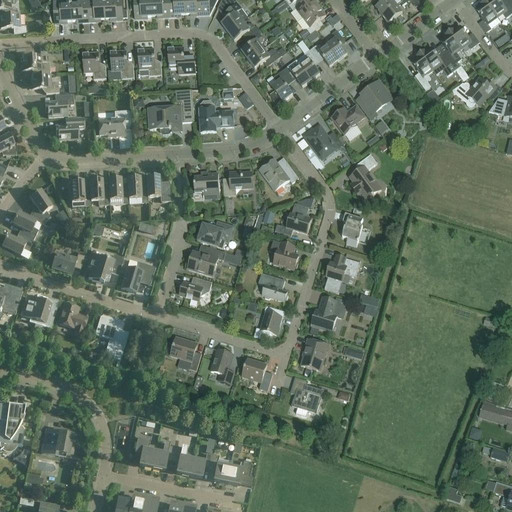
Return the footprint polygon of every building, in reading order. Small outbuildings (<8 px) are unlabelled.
[(0,0),(0,11),(4,11),(5,18),(20,17),(25,16),(25,10),(11,11),(10,0),(0,0)] [(126,10),(122,11),(121,0),(117,0),(104,1),(105,21),(115,20),(116,23),(123,22),(122,18),(127,18),(126,10)] [(152,18),(150,0),(131,0),(129,0),(130,12),(134,11),(135,21),(142,21),(142,19),(152,18)] [(169,19),(167,0),(150,0),(152,18),(162,17),(162,20),(169,19)] [(186,16),(184,0),(167,0),(169,19),(175,19),(175,17),(186,16)] [(210,17),(218,0),(184,0),(186,16),(196,15),(196,18),(210,17)] [(231,0),(222,0),(218,10),(223,17),(225,15),(236,7),(234,4),(231,0)] [(308,0),(302,5),(298,0),(289,8),(293,13),(296,11),(302,20),(319,8),(312,0),(308,0)] [(381,17),(396,6),(390,0),(378,0),(377,1),(380,5),(375,9),(381,17)] [(407,0),(410,3),(415,10),(425,2),(423,0),(407,0)] [(487,0),(484,3),(497,20),(502,16),(505,20),(511,15),(511,10),(507,4),(503,7),(497,0),(487,0)] [(105,21),(104,1),(87,2),(88,24),(95,24),(95,21),(105,21)] [(88,24),(87,2),(71,3),(72,23),(82,22),(82,25),(88,24)] [(72,23),(71,3),(53,4),(55,26),(62,26),(62,23),(72,23)] [(480,8),(475,11),(483,22),(479,25),(486,35),(500,24),(497,20),(484,3),(479,6),(480,8)] [(248,19),(241,11),(238,6),(236,7),(225,15),(229,20),(221,26),(227,34),(243,23),(248,19)] [(402,15),(396,6),(381,17),(387,26),(402,15)] [(326,17),(319,8),(302,20),(309,29),(306,31),(310,36),(320,29),(316,24),(326,17)] [(5,18),(0,17),(0,19),(1,30),(14,30),(14,35),(27,35),(26,28),(20,29),(20,17),(5,18)] [(244,36),(248,41),(258,33),(253,26),(249,26),(246,28),(243,23),(227,34),(234,43),(244,36)] [(454,30),(449,34),(461,51),(467,47),(471,51),(479,45),(472,35),(467,39),(459,28),(455,31),(454,30)] [(335,41),(326,47),(338,63),(347,56),(339,46),(344,42),(337,32),(332,36),(335,41)] [(248,62),(263,50),(260,46),(262,44),(263,40),(258,33),(248,41),(251,45),(241,53),(248,62)] [(444,39),(440,42),(448,53),(443,56),(454,71),(455,73),(461,69),(457,64),(461,62),(456,55),(461,51),(449,34),(444,38),(444,39)] [(314,49),(309,52),(317,62),(322,59),(329,69),(338,63),(326,47),(323,50),(320,47),(317,47),(314,49)] [(425,52),(420,55),(433,72),(436,77),(442,73),(446,77),(454,71),(443,56),(439,60),(430,49),(426,53),(425,52)] [(194,58),(184,59),(183,50),(168,50),(169,70),(178,69),(178,76),(182,76),(195,75),(194,63),(194,58)] [(264,63),(268,68),(281,58),(278,53),(276,54),(275,51),(271,51),(266,55),(263,50),(248,62),(254,71),(264,63)] [(161,65),(160,65),(154,65),(153,51),(138,52),(139,71),(148,71),(149,78),(161,77),(161,65)] [(312,66),(317,62),(309,52),(296,63),(299,67),(311,83),(320,76),(312,66)] [(133,66),(132,66),(126,67),(126,53),(111,54),(112,73),(121,73),(121,80),(134,79),(133,66)] [(105,68),(104,68),(99,68),(98,55),(83,56),(84,75),(93,74),(93,82),(106,81),(105,68)] [(416,60),(411,63),(419,74),(414,78),(425,92),(431,88),(424,79),(433,72),(420,55),(415,59),(416,60)] [(23,73),(31,72),(36,72),(37,78),(50,77),(50,65),(42,65),(41,58),(22,59),(23,73)] [(302,89),(311,83),(299,67),(291,74),(287,69),(282,73),(289,83),(294,79),(302,89)] [(285,86),(289,83),(282,73),(273,79),(277,84),(271,88),(275,93),(269,97),(276,106),(281,102),(282,104),(292,96),(285,86)] [(50,77),(37,78),(31,78),(32,91),(46,90),(46,96),(59,96),(58,83),(51,84),(51,77),(50,77)] [(463,85),(452,93),(466,105),(466,106),(466,107),(467,108),(468,109),(469,109),(470,109),(472,109),(473,108),(475,105),(479,109),(496,89),(487,82),(485,84),(479,79),(469,91),(468,90),(469,89),(469,88),(469,87),(469,86),(468,86),(467,85),(466,85),(464,85),(464,86),(463,85)] [(390,99),(379,84),(368,92),(370,93),(363,98),(369,107),(364,110),(371,121),(377,117),(374,114),(381,109),(380,107),(390,99)] [(233,100),(233,94),(232,90),(223,91),(223,100),(233,100)] [(181,125),(193,124),(191,92),(175,93),(176,109),(148,111),(150,132),(160,131),(160,134),(163,137),(169,137),(171,134),(171,131),(181,130),(181,125)] [(60,103),(45,104),(46,114),(48,114),(48,120),(68,119),(67,108),(74,107),(73,97),(60,98),(60,103)] [(498,101),(488,114),(503,118),(509,120),(509,121),(509,122),(510,122),(510,123),(511,123),(511,124),(511,123),(511,99),(508,99),(507,103),(498,101)] [(200,105),(198,108),(200,135),(216,134),(216,130),(234,129),(233,113),(215,114),(215,107),(213,104),(210,102),(203,103),(200,105)] [(333,122),(336,125),(344,137),(357,128),(355,125),(364,119),(356,107),(347,114),(344,110),(330,120),(332,122),(333,122)] [(125,132),(131,132),(132,132),(130,113),(115,114),(115,122),(99,123),(99,138),(115,137),(115,138),(116,139),(125,138),(125,132)] [(84,131),(84,121),(71,121),(71,127),(56,128),(56,138),(59,137),(59,143),(78,142),(78,131),(84,131)] [(333,134),(332,135),(327,138),(319,128),(304,139),(320,160),(326,155),(328,157),(342,146),(333,134)] [(0,141),(0,155),(1,154),(3,157),(2,158),(3,158),(4,157),(20,158),(20,157),(17,157),(17,145),(16,146),(14,147),(9,137),(0,141)] [(359,173),(350,180),(357,190),(354,192),(358,197),(361,195),(367,202),(371,199),(372,200),(374,199),(373,198),(381,192),(367,173),(377,165),(370,157),(356,168),(359,173)] [(298,180),(286,163),(279,168),(274,161),(259,172),(274,193),(289,182),(292,185),(298,180)] [(194,185),(194,195),(203,195),(203,200),(219,200),(218,175),(208,176),(208,174),(201,174),(201,178),(194,179),(195,185),(194,185)] [(230,181),(223,181),(224,199),(236,198),(235,191),(253,190),(252,175),(237,175),(236,174),(229,175),(230,181)] [(159,179),(147,179),(147,191),(148,200),(161,199),(161,204),(171,204),(170,187),(160,188),(159,179)] [(128,181),(128,185),(129,206),(148,205),(148,200),(147,191),(141,192),(141,180),(128,181)] [(129,206),(128,185),(122,186),(122,181),(109,182),(109,194),(110,207),(129,206)] [(90,183),(90,195),(91,203),(99,203),(99,208),(110,207),(109,194),(103,194),(103,182),(90,183)] [(85,209),(92,209),(91,203),(90,195),(84,195),(84,183),(71,184),(72,204),(85,203),(85,209)] [(37,210),(32,221),(37,223),(48,229),(49,227),(45,225),(46,223),(51,220),(47,213),(53,209),(41,192),(30,200),(37,210)] [(311,222),(305,220),(308,210),(296,207),(293,216),(290,215),(286,229),(277,227),(275,233),(291,238),(293,232),(306,236),(311,222)] [(34,230),(37,223),(32,221),(19,215),(13,226),(24,232),(21,237),(34,243),(38,233),(37,231),(34,230)] [(344,230),(344,231),(343,231),(342,231),(341,232),(340,233),(340,234),(340,235),(340,236),(341,236),(341,237),(342,237),(342,239),(346,240),(347,241),(346,245),(356,248),(358,243),(359,244),(362,233),(361,233),(362,229),(360,228),(363,221),(345,216),(343,223),(347,225),(345,230),(344,230)] [(258,217),(254,231),(259,232),(263,219),(258,217)] [(105,229),(97,226),(94,235),(102,238),(105,229)] [(203,226),(198,243),(222,250),(224,245),(229,242),(233,229),(226,226),(224,233),(203,226)] [(29,253),(32,246),(36,248),(37,245),(34,243),(21,237),(19,242),(8,237),(2,249),(21,258),(24,251),(29,253)] [(295,249),(287,247),(273,242),(269,254),(276,256),(273,266),(294,272),(294,271),(296,271),(298,265),(296,264),(298,258),(292,256),(295,249)] [(223,263),(226,255),(207,249),(204,256),(193,253),(187,271),(212,279),(218,261),(223,263)] [(57,255),(52,269),(72,276),(74,270),(81,272),(85,258),(78,256),(77,261),(57,255)] [(111,275),(119,278),(124,260),(114,257),(112,262),(92,256),(88,268),(92,270),(89,280),(104,285),(105,282),(109,283),(111,275)] [(328,279),(324,291),(338,296),(342,284),(345,276),(355,279),(360,265),(346,261),(336,258),(334,265),(330,264),(326,279),(328,279)] [(151,285),(156,270),(130,262),(121,290),(137,295),(141,282),(151,285)] [(265,288),(262,296),(262,297),(264,298),(264,300),(269,301),(270,300),(284,304),(284,302),(286,301),(288,297),(286,296),(287,294),(282,292),(285,282),(261,275),(258,286),(265,288)] [(209,294),(212,285),(194,280),(193,283),(194,285),(191,286),(183,284),(179,298),(199,304),(200,299),(209,294)] [(16,317),(22,295),(16,293),(16,291),(5,287),(4,290),(1,289),(1,288),(0,287),(0,320),(1,321),(4,313),(16,317)] [(361,297),(359,304),(377,310),(379,302),(361,297)] [(51,331),(59,304),(43,299),(42,303),(27,299),(22,318),(31,321),(30,324),(51,331)] [(335,303),(323,300),(320,307),(321,308),(319,313),(316,312),(311,327),(332,334),(332,333),(330,333),(335,318),(340,320),(343,318),(348,304),(336,300),(335,303)] [(65,306),(59,326),(73,330),(74,329),(77,330),(75,337),(81,339),(84,332),(88,319),(77,316),(79,310),(65,306)] [(256,330),(254,339),(270,344),(273,336),(276,337),(281,319),(277,318),(279,312),(266,308),(264,314),(266,315),(261,332),(256,330)] [(114,361),(118,362),(116,368),(119,369),(121,363),(127,342),(120,340),(124,326),(123,323),(103,317),(101,319),(96,335),(97,338),(110,342),(106,355),(107,357),(113,359),(114,361)] [(496,323),(486,320),(485,325),(494,329),(496,323)] [(176,339),(170,358),(191,364),(189,371),(196,373),(201,356),(195,354),(197,346),(176,339)] [(305,354),(301,368),(320,373),(327,347),(307,341),(303,354),(305,354)] [(360,361),(362,355),(350,350),(348,356),(360,361)] [(217,352),(211,373),(220,376),(218,383),(231,387),(234,375),(227,373),(232,356),(217,352)] [(247,361),(241,379),(261,385),(259,391),(267,393),(272,376),(265,374),(267,367),(247,361)] [(193,389),(196,379),(188,377),(185,387),(193,389)] [(316,416),(323,392),(307,387),(308,383),(295,379),(291,391),(296,393),(294,400),(293,400),(291,408),(297,410),(296,416),(306,419),(308,413),(316,416)] [(25,412),(26,409),(25,409),(25,411),(0,405),(0,443),(1,443),(1,444),(1,446),(1,448),(2,450),(0,452),(1,452),(3,451),(4,452),(6,453),(8,453),(10,453),(12,453),(14,452),(15,450),(16,448),(22,449),(24,433),(18,432),(18,428),(20,428),(21,427),(22,425),(23,421),(24,419),(25,415),(25,412)] [(511,414),(482,406),(479,418),(507,426),(505,431),(511,432),(511,414)] [(44,442),(42,455),(55,458),(56,454),(69,457),(69,456),(73,457),(76,441),(72,440),(73,437),(71,437),(72,433),(54,430),(53,433),(51,443),(44,442)] [(152,471),(156,448),(149,447),(150,442),(145,441),(145,443),(137,442),(135,455),(141,457),(139,467),(141,468),(152,471)] [(167,462),(173,463),(176,449),(170,448),(170,446),(165,445),(164,450),(156,448),(152,471),(163,473),(163,472),(165,473),(167,462)] [(236,445),(235,453),(241,454),(243,446),(236,445)] [(31,449),(26,448),(25,451),(23,453),(21,456),(19,458),(16,459),(13,460),(27,468),(31,449)] [(189,478),(193,461),(194,456),(187,454),(188,449),(182,448),(182,451),(176,449),(173,463),(179,464),(177,475),(178,475),(178,476),(189,478)] [(208,448),(206,455),(213,456),(214,449),(208,448)] [(501,462),(503,454),(493,450),(490,459),(501,462)] [(204,470),(210,471),(213,457),(206,456),(205,463),(193,461),(189,478),(200,481),(200,480),(202,480),(204,470)] [(227,486),(230,469),(231,464),(219,461),(219,458),(213,457),(210,471),(216,472),(214,482),(216,483),(216,484),(227,486)] [(254,479),(250,478),(250,477),(252,467),(250,467),(251,465),(244,463),(242,471),(230,469),(227,486),(237,488),(237,487),(239,488),(240,484),(245,485),(244,488),(252,489),(254,479)] [(511,511),(511,489),(496,484),(493,495),(504,498),(500,509),(511,511)] [(462,499),(455,496),(457,492),(450,489),(445,501),(459,506),(462,499)] [(117,507),(116,511),(143,511),(146,501),(135,499),(135,500),(133,499),(131,507),(118,504),(117,507)] [(157,503),(146,501),(143,511),(156,511),(158,504),(156,504),(157,503)]
